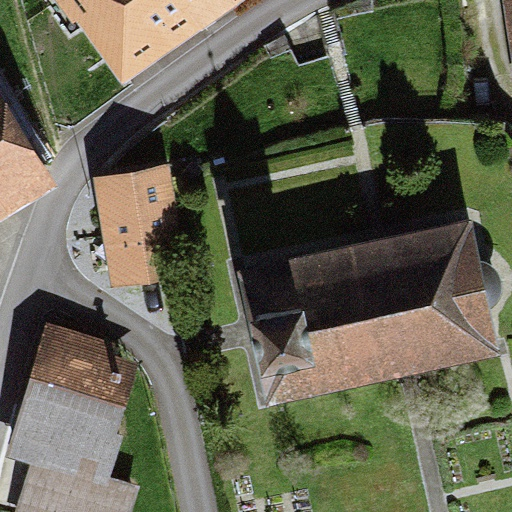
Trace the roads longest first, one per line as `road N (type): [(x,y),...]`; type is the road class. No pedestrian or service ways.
road 1 (residential): [(292,0),(87,148),(28,276)]
road 2 (residential): [(28,276),(130,326),(159,353),(176,390),(201,511)]
